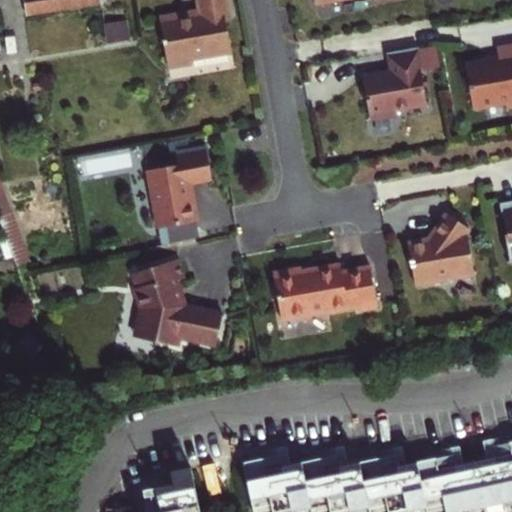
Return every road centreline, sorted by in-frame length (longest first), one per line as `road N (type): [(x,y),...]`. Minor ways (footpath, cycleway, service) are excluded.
road 1 (residential): [(511,376),(413,399),(272,404),(140,433),(111,457),(76,511)]
road 2 (residential): [(266,0),(300,209)]
